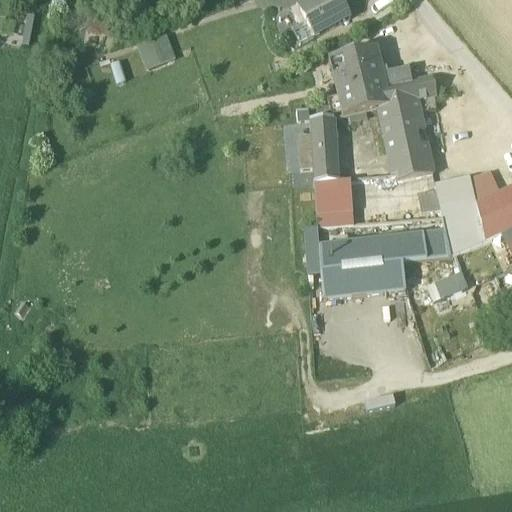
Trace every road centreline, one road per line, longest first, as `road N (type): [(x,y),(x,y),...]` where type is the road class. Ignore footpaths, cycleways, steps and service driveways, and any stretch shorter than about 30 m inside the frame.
road 1 (unknown): [(511,367),(469,377),(401,375),(343,311)]
road 2 (residential): [(415,0),(511,117)]
